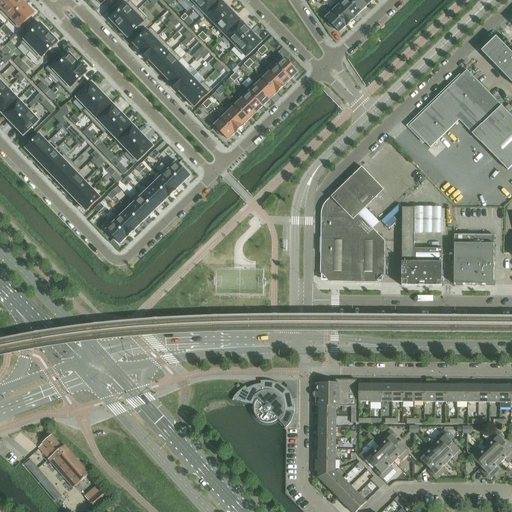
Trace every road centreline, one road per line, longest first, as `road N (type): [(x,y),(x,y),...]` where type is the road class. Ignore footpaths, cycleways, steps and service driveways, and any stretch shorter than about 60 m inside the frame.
road 1 (residential): [(54,11),(213,174)]
road 2 (residential): [(224,163),(68,0)]
road 3 (residential): [(511,374),(304,372)]
road 4 (residential): [(306,299),(511,302)]
road 5 (tertiary): [(298,337),(165,342),(102,357)]
road 6 (secondary): [(90,377),(212,511)]
road 7 (residential): [(126,258),(109,258),(0,144)]
road 8 (tertiary): [(370,116),(488,1)]
road 9 (residential): [(330,511),(305,487),(302,471),(304,372)]
road 10 (residential): [(370,511),(391,491),(511,489)]
road 11 (secondary): [(102,357),(0,249)]
road 12 (secondary): [(242,511),(152,411)]
road 13 (residential): [(224,163),(321,72)]
road 14 (tertiary): [(511,347),(379,346)]
road 15 (residential): [(126,258),(213,174)]
